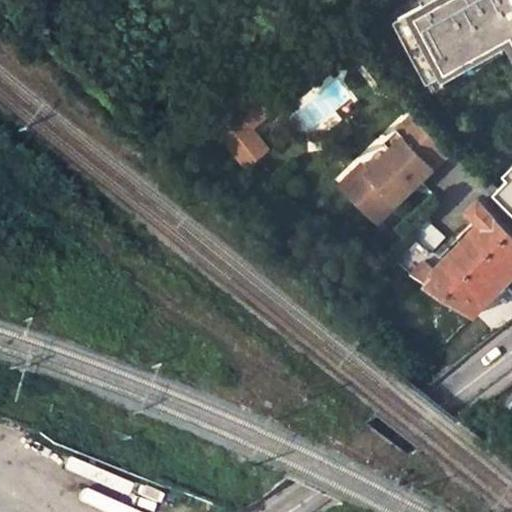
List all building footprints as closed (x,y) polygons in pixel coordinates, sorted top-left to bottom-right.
[(511,176),(511,178),(499,192),(511,205),(511,0),(431,0),(433,2),(398,23),(434,84),(446,77),(449,82),(470,68),(467,63),(476,57),(479,62),(510,42),(511,40),(511,169),(508,173),(511,176)] [(233,46),(245,40),(232,20),(222,26),(233,46)] [(470,68),(479,62),(476,57),(467,63),(470,68)] [(269,94),(218,134),(246,169),(270,150),(252,127),(279,106),(269,94)] [(449,155),(411,116),(340,183),(379,223),(449,155)] [(421,237),(401,256),(430,287),(476,316),(511,278),(511,227),(483,199),(473,209),(488,224),(443,271),(428,258),(434,252),(421,237)]
